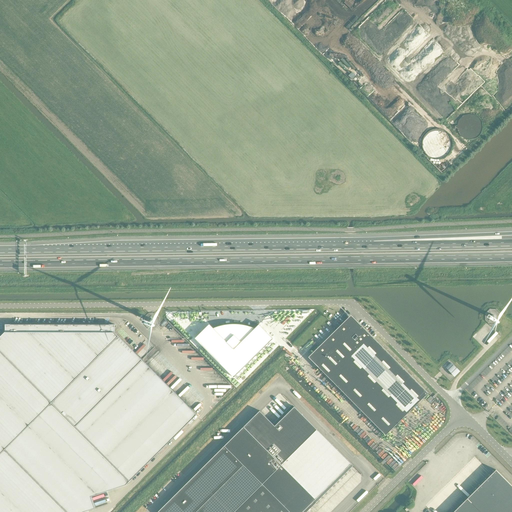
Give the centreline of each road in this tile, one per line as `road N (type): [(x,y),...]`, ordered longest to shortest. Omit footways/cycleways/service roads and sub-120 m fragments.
road 1 (motorway): [(0,264),(511,258)]
road 2 (unclassified): [(462,413),(347,302),(0,306)]
road 3 (motorway): [(373,244),(0,249)]
road 4 (motorway): [(511,233),(373,244)]
road 5 (motorway): [(511,242),(373,244)]
road 6 (tertiary): [(365,511),(462,413)]
